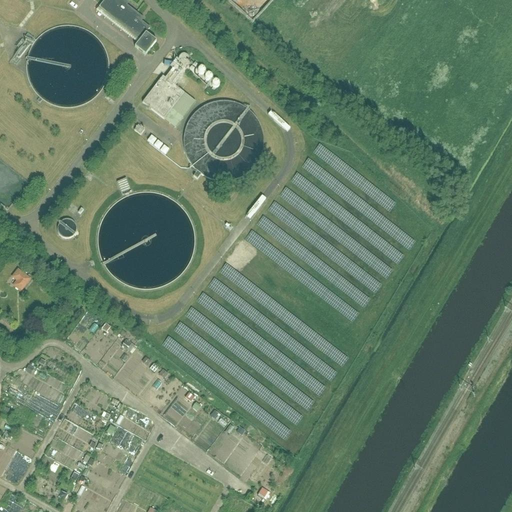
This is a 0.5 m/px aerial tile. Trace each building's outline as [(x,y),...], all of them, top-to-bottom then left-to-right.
[(77,0),(74,0),(71,5),(78,11),(83,5),(77,0)] [(105,0),(101,6),(114,16),(111,19),(140,41),(134,49),(144,57),(155,43),(145,35),(149,29),(141,23),(143,20),(126,7),(128,4),(122,0),(105,0)] [(188,68),(193,65),(186,55),(181,59),(188,68)] [(186,70),(177,63),(163,80),(161,79),(141,104),(173,129),(181,119),(170,110),(182,95),(171,85),(179,76),(181,77),(186,70)] [(164,63),(156,74),(161,77),(169,67),(164,63)] [(223,85),(216,79),(209,73),(203,67),(197,73),(218,91),(223,85)] [(140,127),(137,133),(144,136),(147,130),(140,127)] [(149,143),(155,147),(159,141),(154,137),(149,143)] [(136,141),(124,156),(130,161),(136,153),(142,146),(136,141)] [(161,152),(166,146),(160,142),(156,148),(161,152)] [(166,147),(162,153),(168,157),(172,151),(166,147)] [(123,194),(132,192),(129,181),(120,183),(123,194)] [(71,203),(67,209),(77,215),(80,209),(71,203)] [(14,287),(21,295),(34,283),(21,270),(13,278),(18,283),(14,287)] [(104,331),(110,336),(114,330),(108,326),(104,331)] [(34,364),(28,369),(34,377),(40,372),(34,364)] [(30,389),(36,379),(31,376),(21,393),(33,400),(37,392),(30,389)] [(76,474),(73,481),(79,483),(81,476),(76,474)] [(260,497),(266,502),(271,494),(264,490),(260,497)]
